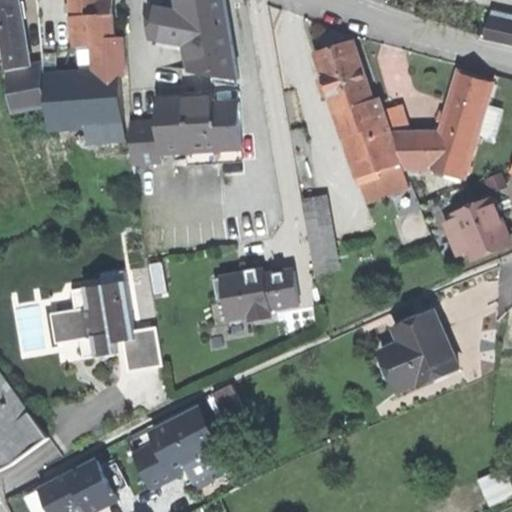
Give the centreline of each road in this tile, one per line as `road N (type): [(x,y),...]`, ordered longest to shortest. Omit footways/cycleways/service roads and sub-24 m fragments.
road 1 (unknown): [(276,0),(292,238)]
road 2 (residential): [(320,0),(511,59)]
